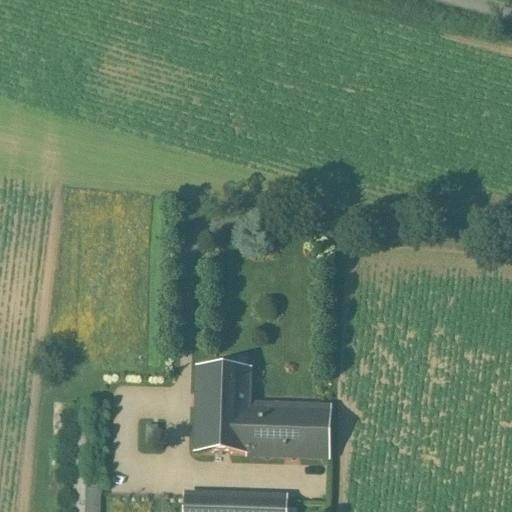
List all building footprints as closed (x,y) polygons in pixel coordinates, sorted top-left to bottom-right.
[(251,372),(198,371),(197,410),(250,411),(250,408),(251,372)] [(97,511),(101,406),(73,405),(69,511),(97,511)] [(250,411),(197,410),(195,455),(283,457),(284,409),(250,408),(250,411)] [(328,411),(284,409),(283,457),(327,459),(328,411)] [(158,428),(145,427),(145,440),(158,440),(158,428)] [(201,511),(202,498),(185,497),(185,499),(185,511),(201,511)] [(247,511),(248,499),(202,498),(201,511),(247,511)] [(284,511),(285,500),(248,499),(247,511),(284,511)]
